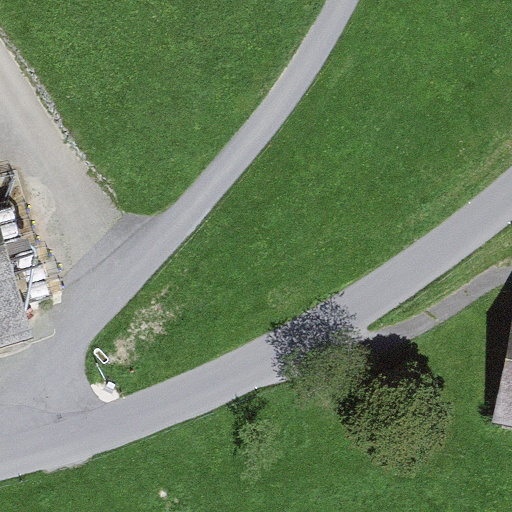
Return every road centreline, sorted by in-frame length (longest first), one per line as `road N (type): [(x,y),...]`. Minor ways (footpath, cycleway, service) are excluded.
road 1 (tertiary): [(511,200),(318,343),(168,416),(0,457)]
road 2 (track): [(341,0),(269,123),(0,450)]
road 3 (track): [(145,269),(0,51)]
